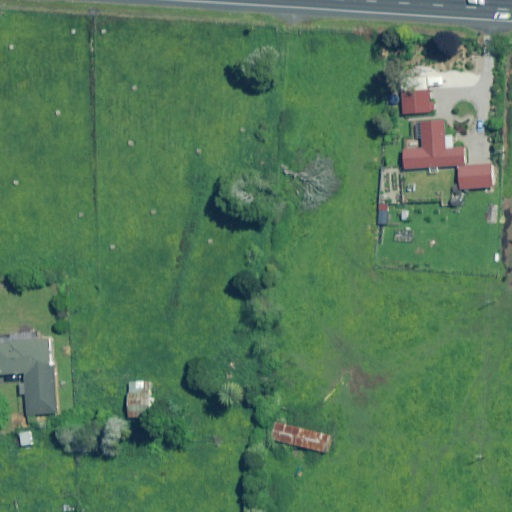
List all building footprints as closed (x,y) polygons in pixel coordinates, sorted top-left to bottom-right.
[(448,148),(446,120),(422,121),(424,149),(405,150),(406,170),(465,166),(464,147),(448,148)] [(495,188),(494,165),(466,166),(466,189),(495,188)] [(49,367),(48,334),(0,335),(0,374),(27,374),(28,400),(15,401),(15,414),(56,413),(55,367),(49,367)] [(152,382),(132,381),(130,416),(150,417),(152,382)] [(33,432),(19,433),(20,446),(34,445),(33,432)]
